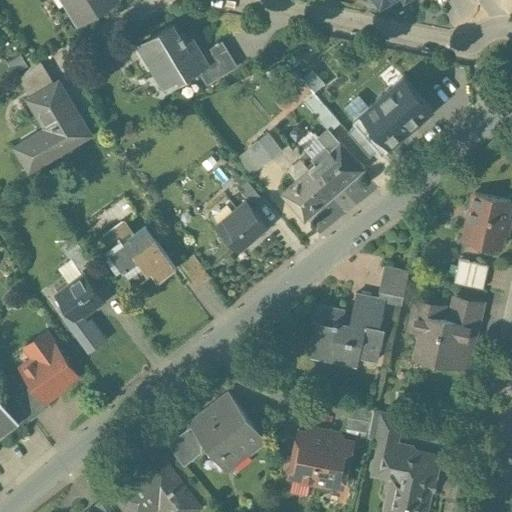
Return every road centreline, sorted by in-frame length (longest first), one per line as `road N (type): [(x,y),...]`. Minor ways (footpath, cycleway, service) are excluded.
road 1 (residential): [(511,103),(5,511)]
road 2 (residential): [(511,31),(438,42),(235,0)]
